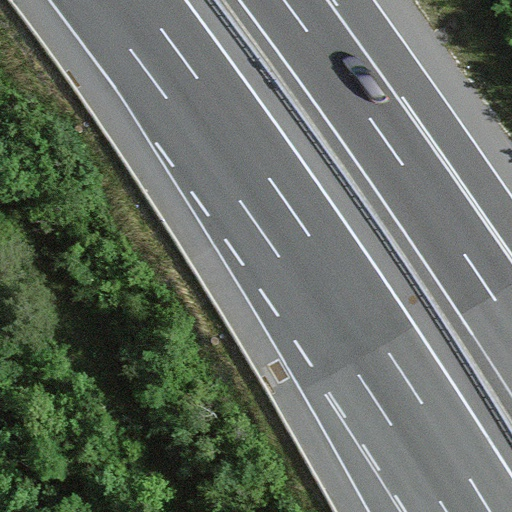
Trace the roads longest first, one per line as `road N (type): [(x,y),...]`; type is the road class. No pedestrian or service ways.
road 1 (motorway): [(163,62),(469,511)]
road 2 (motorway): [(163,62),(397,511)]
road 3 (motorway): [(511,311),(354,60)]
road 4 (motorway): [(511,275),(354,60)]
